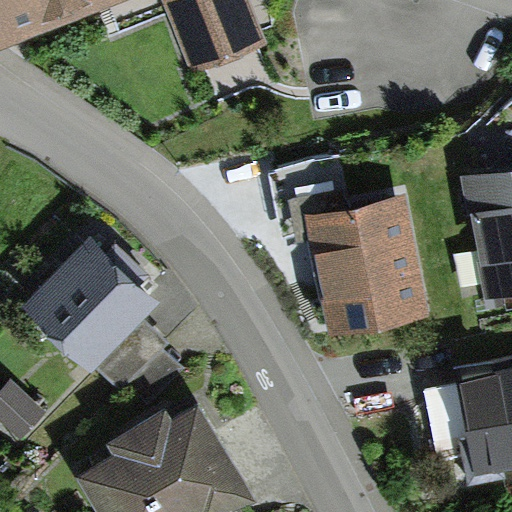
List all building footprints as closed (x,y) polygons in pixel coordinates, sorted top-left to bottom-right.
[(0,0),(0,30),(81,0),(0,0)] [(165,0),(192,66),(259,40),(243,0),(165,0)] [(511,283),(511,161),(464,170),(486,288),(511,283)] [(327,326),(414,310),(392,195),(306,211),(327,326)] [(144,298),(83,241),(28,299),(132,396),(178,370),(155,349),(162,341),(131,311),(144,298)] [(511,458),(511,371),(463,381),(479,465),(511,458)] [(34,411),(6,386),(0,392),(0,422),(13,434),(34,411)] [(81,471),(103,511),(202,511),(242,491),(193,399),(114,441),(119,451),(81,471)]
